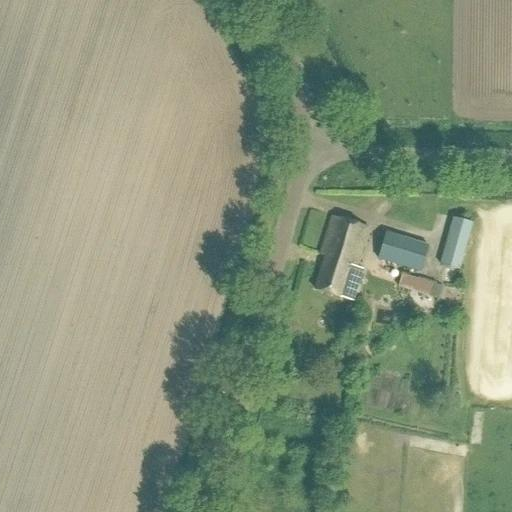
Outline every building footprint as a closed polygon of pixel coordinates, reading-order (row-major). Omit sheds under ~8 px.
[(466,236),(468,237),(472,222),(470,221),(454,216),(449,232),(466,236)] [(352,279),(368,229),(332,218),(320,257),(325,259),(314,292),(352,303),(359,281),(352,279)] [(421,273),(429,248),(385,234),(377,260),(421,273)] [(401,275),(398,288),(412,293),(416,280),(401,275)] [(434,285),(430,298),(438,300),(442,287),(434,285)] [(354,300),(368,304),(371,294),(358,289),(354,300)]
